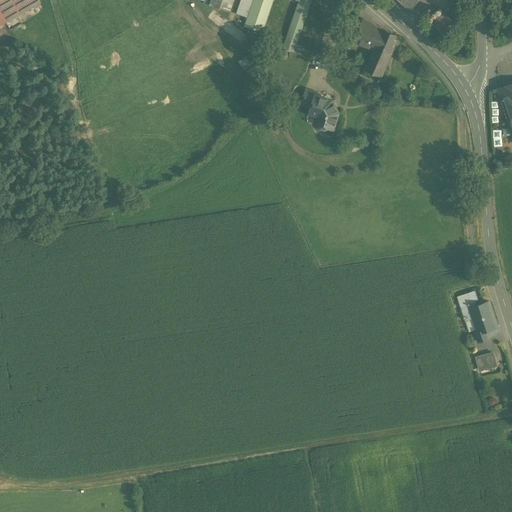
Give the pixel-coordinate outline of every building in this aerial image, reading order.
[(0,0),(0,24),(40,2),(38,0),(0,0)] [(232,0),(210,0),(209,5),(228,12),(232,0)] [(240,0),(235,14),(247,18),(252,0),(240,0)] [(271,0),(252,0),(247,18),(244,25),(261,31),(271,0)] [(310,0),(298,0),(282,48),(293,52),(295,44),(310,0)] [(396,0),(410,12),(421,0),(396,0)] [(442,31),(455,18),(445,8),(433,21),(442,31)] [(399,36),(382,29),(365,70),(381,77),(399,36)] [(329,46),(332,36),(325,34),(322,44),(329,46)] [(295,44),(293,52),(298,54),(301,46),(295,44)] [(246,69),(260,60),(254,51),(240,61),(246,69)] [(256,64),(245,71),(256,87),(267,79),(256,64)] [(511,85),(500,89),(511,125),(511,85)] [(301,105),(311,109),(315,95),(316,95),(317,92),(305,88),(301,105)] [(332,100),(316,95),(315,95),(311,109),(309,113),(317,116),(319,119),(317,124),(320,125),(319,127),(321,129),(324,130),(327,129),(327,127),(333,129),(338,113),(332,100)] [(474,292),(458,297),(466,321),(472,319),(477,332),(475,333),(478,342),(489,339),(486,331),(497,327),(489,301),(475,306),(474,300),(477,300),(474,292)] [(491,353),(476,357),(480,370),(495,366),(491,353)]
